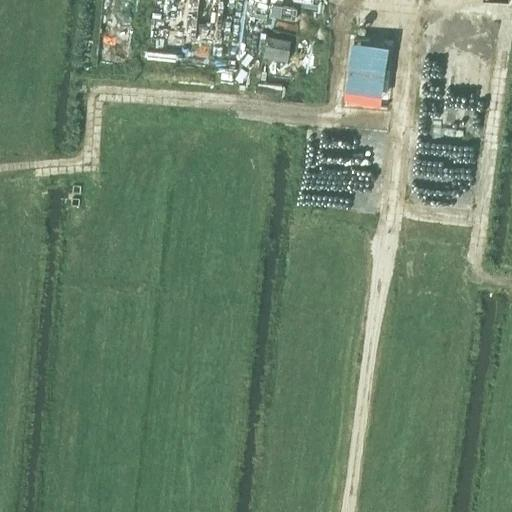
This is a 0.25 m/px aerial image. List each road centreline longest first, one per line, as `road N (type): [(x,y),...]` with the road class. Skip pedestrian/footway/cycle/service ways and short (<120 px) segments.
road 1 (track): [(353,511),(414,0)]
road 2 (track): [(358,0),(244,108),(108,92),(89,118),(79,159),(0,171)]
road 3 (track): [(467,0),(503,11),(470,278),(511,284)]
